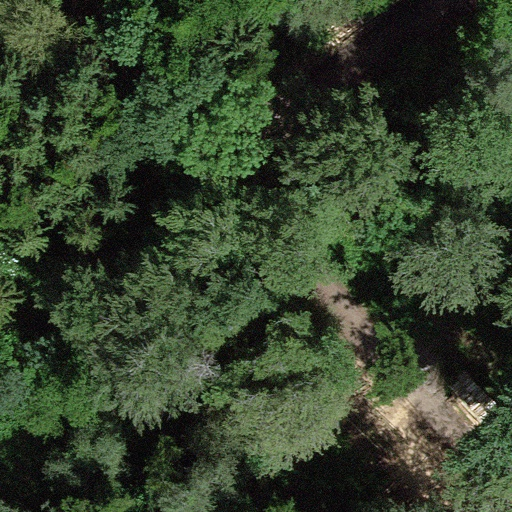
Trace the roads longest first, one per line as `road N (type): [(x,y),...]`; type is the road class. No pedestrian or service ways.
road 1 (track): [(511,500),(221,152),(474,0)]
road 2 (track): [(221,152),(69,0)]
